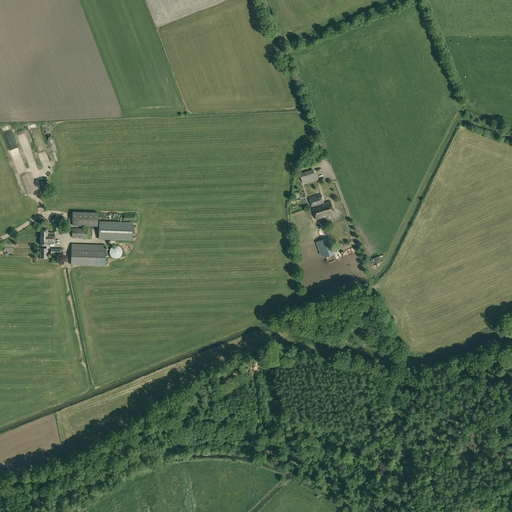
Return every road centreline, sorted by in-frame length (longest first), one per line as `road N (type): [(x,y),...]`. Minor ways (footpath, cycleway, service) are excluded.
road 1 (track): [(0,479),(78,459),(228,361),(278,338)]
road 2 (track): [(278,338),(416,368),(499,345)]
road 3 (track): [(371,285),(458,114)]
